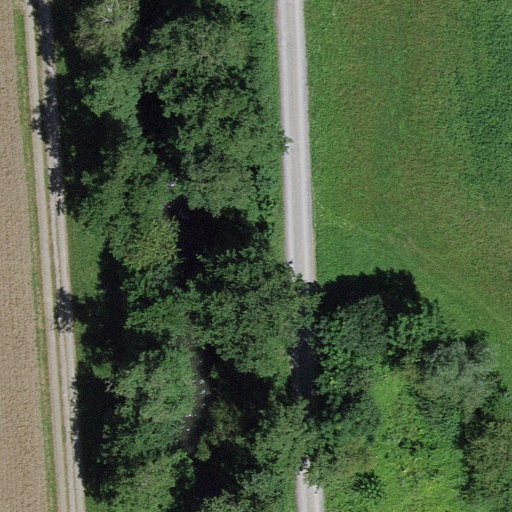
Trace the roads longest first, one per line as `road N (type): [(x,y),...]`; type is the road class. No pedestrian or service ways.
road 1 (track): [(38,0),(75,511)]
road 2 (track): [(313,511),(290,0)]
